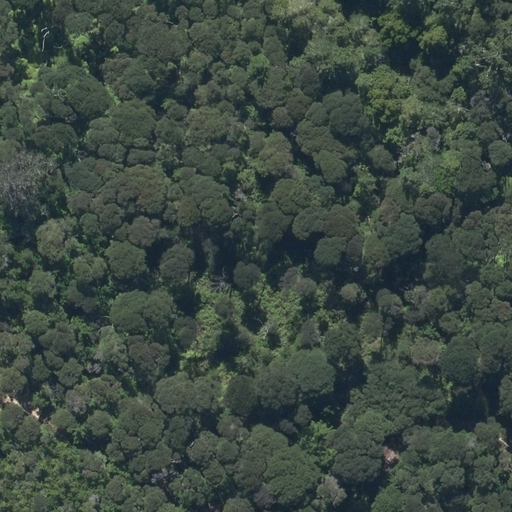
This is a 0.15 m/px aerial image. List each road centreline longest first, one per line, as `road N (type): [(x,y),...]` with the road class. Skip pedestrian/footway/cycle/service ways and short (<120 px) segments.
road 1 (track): [(449,511),(379,441),(304,415),(231,501),(110,511)]
road 2 (track): [(105,511),(0,404)]
